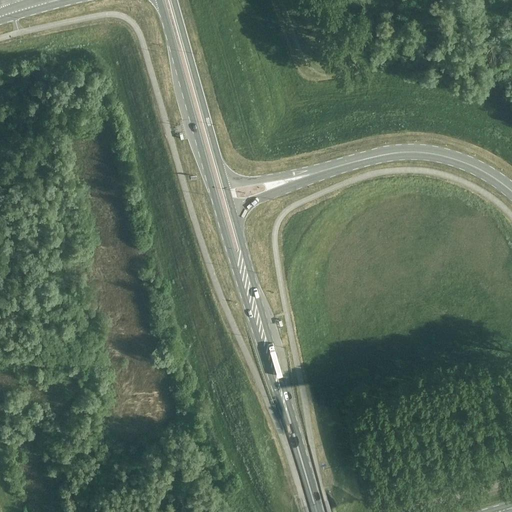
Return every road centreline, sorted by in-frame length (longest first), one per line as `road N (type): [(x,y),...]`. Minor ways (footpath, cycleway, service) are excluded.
road 1 (primary): [(158,0),(239,281),(285,408)]
road 2 (primary): [(310,174),(418,152),(475,166),(511,191)]
road 3 (primary): [(285,408),(232,210)]
road 4 (trunk): [(206,116),(173,0)]
